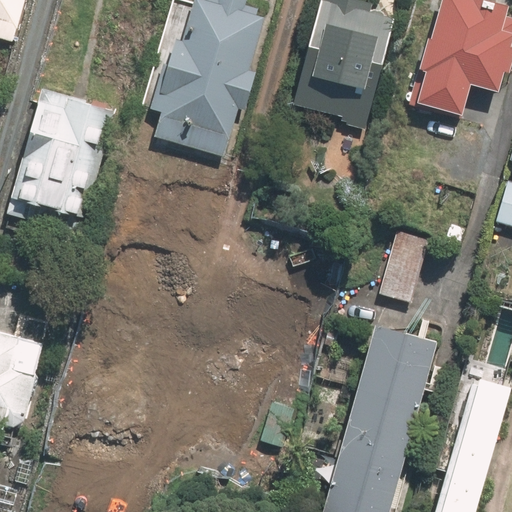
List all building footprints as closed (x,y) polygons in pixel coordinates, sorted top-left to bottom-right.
[(0,0),(0,33),(18,39),(28,0),(0,0)] [(154,137),(223,157),(238,108),(245,110),(256,73),(249,71),(264,18),(256,16),(258,9),(246,5),(247,0),(203,0),(202,0),(194,0),(182,41),(176,39),(168,65),(163,63),(149,108),(162,112),(154,137)] [(344,121),(371,129),(405,5),(388,0),(325,0),(298,99),(346,113),(344,121)] [(119,103),(47,84),(13,213),(84,232),(119,103)] [(511,177),(510,177),(499,220),(511,223),(511,177)] [(379,294),(411,303),(428,241),(396,232),(379,294)] [(131,362),(143,365),(139,379),(133,377),(126,405),(215,429),(226,386),(221,385),(241,309),(189,294),(184,312),(148,302),(131,362)] [(392,511),(442,335),(382,318),(328,511),(332,511),(392,511)] [(13,427),(26,419),(43,343),(0,331),(0,428),(3,429),(5,425),(13,427)] [(481,511),(511,410),(511,381),(483,373),(441,511),(481,511)]
